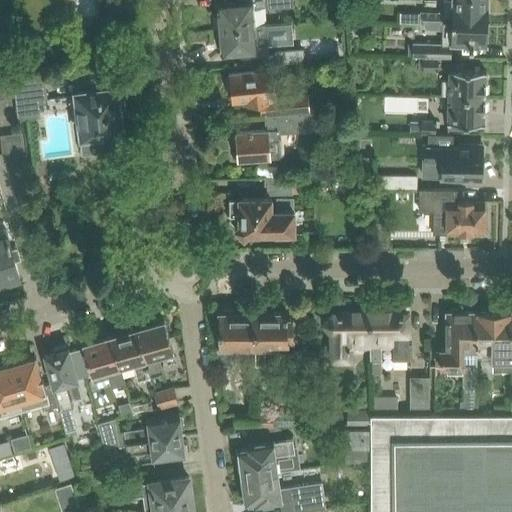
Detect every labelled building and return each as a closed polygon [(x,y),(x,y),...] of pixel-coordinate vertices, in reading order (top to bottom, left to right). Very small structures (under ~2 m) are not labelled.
[(220,12),(217,12),(218,27),(255,25),(253,7),(266,6),(268,6),(294,4),(293,0),(238,0),(238,1),(220,3),(220,12)] [(420,10),(420,17),(424,17),(443,18),(488,20),(488,0),(443,0),(443,10),(443,11),(420,10)] [(348,10),(348,20),(365,20),(365,10),(348,10)] [(487,44),(488,20),(443,18),(424,17),(424,25),(427,28),(442,28),(442,42),(413,41),(413,44),(410,44),(410,54),(451,56),(452,43),(487,44)] [(267,25),(255,26),(255,25),(218,27),(220,44),(222,44),(223,52),(242,51),(242,55),(269,53),(267,25)] [(276,50),(277,63),(303,61),(302,48),(276,50)] [(419,70),(438,71),(439,58),(419,58),(419,70)] [(450,63),(449,95),(485,96),(485,92),(486,93),(487,83),(486,83),(486,70),(464,69),(464,63),(450,63)] [(231,89),(233,101),(243,100),(243,104),(259,102),(261,114),(310,109),(308,92),(278,95),(275,67),(230,71),(230,74),(226,78),(227,86),(231,89)] [(18,95),(15,76),(14,69),(0,71),(5,97),(18,95)] [(47,100),(43,72),(18,76),(15,76),(18,95),(21,117),(39,114),(38,101),(47,100)] [(118,94),(116,87),(77,92),(83,133),(80,133),(83,153),(123,147),(120,130),(123,129),(120,109),(127,108),(124,93),(118,94)] [(485,100),(485,96),(449,95),(448,127),(462,127),(462,122),(484,123),(485,111),(486,111),(486,100),(485,100)] [(236,130),(238,159),(281,156),(280,132),(308,131),(307,129),(314,128),(318,126),(320,122),(319,110),(265,114),(266,128),(236,130)] [(437,119),(421,119),(421,133),(437,133),(437,119)] [(411,122),(411,132),(421,132),(421,122),(411,122)] [(2,136),(3,148),(24,146),(23,133),(2,136)] [(452,134),(428,134),(428,145),(425,145),(425,158),(442,158),(442,175),(452,175),(482,176),(483,145),(459,144),(459,146),(452,146),(452,134)] [(26,158),(24,146),(3,148),(5,161),(8,160),(26,158)] [(258,176),(278,176),(278,165),(258,165),(258,176)] [(382,174),(382,188),(417,188),(417,174),(382,174)] [(293,177),(265,177),(265,194),(293,194),(293,177)] [(435,210),(435,232),(486,232),(486,200),(457,200),(457,188),(421,188),(421,210),(435,210)] [(295,232),(295,211),(295,197),(277,197),(277,209),(272,209),(272,196),(258,196),(230,196),(230,213),(240,214),(240,222),(236,224),(242,237),(252,231),(272,231),(279,232),(279,236),(292,236),(292,232),(295,232)] [(391,248),(391,220),(377,220),(377,248),(391,248)] [(0,282),(1,282),(5,285),(17,282),(18,278),(20,277),(15,259),(21,258),(18,247),(12,249),(6,228),(0,230),(0,282)] [(478,349),(476,310),(461,310),(458,308),(453,308),(451,310),(448,311),(448,347),(443,348),(443,365),(465,365),(465,362),(478,362),(478,349)] [(511,310),(510,310),(510,308),(502,308),(502,310),(476,310),(478,349),(478,362),(479,362),(479,354),(483,354),(483,348),(494,348),(494,369),(511,368),(511,310)] [(255,365),(255,312),(234,312),(232,310),(226,310),(223,312),(220,312),(220,333),(218,336),(218,341),(220,344),(220,347),(221,347),(221,360),(224,363),(234,363),(237,360),(237,357),(247,357),(247,365),(255,365)] [(258,312),(255,312),(255,365),(265,365),(265,348),(272,348),(272,343),(294,343),(294,326),(288,326),(288,311),(269,312),(266,310),(261,310),(258,312)] [(371,344),(370,311),(339,311),(339,313),(333,313),(325,323),(334,330),(334,341),(334,356),(351,356),(351,344),(371,344)] [(405,311),(370,311),(371,344),(371,358),(382,358),(382,344),(393,344),(393,358),(412,358),(412,344),(409,344),(408,323),(408,313),(405,313),(405,311)] [(158,354),(174,350),(165,319),(162,320),(159,319),(153,320),(151,323),(137,327),(150,374),(163,371),(158,354)] [(150,374),(137,327),(124,331),(121,329),(116,331),(114,334),(112,335),(120,365),(134,361),(139,378),(150,374)] [(87,342),(84,343),(95,380),(110,376),(113,385),(121,383),(125,382),(120,365),(112,335),(98,339),(95,337),(89,339),(87,342)] [(53,351),(45,354),(47,357),(66,431),(76,428),(70,406),(73,406),(72,400),(83,397),(77,377),(68,347),(66,348),(66,345),(54,348),(55,351),(53,351)] [(12,363),(8,364),(21,408),(42,402),(44,408),(58,404),(51,381),(45,383),(43,377),(41,377),(35,357),(23,360),(21,359),(14,362),(12,363)] [(0,413),(21,408),(8,364),(6,364),(0,365),(0,413)] [(410,412),(430,412),(431,376),(411,375),(410,412)] [(477,407),(477,384),(465,384),(465,400),(461,400),(461,407),(477,407)] [(175,386),(156,392),(160,407),(179,402),(175,386)] [(375,395),(374,409),(399,409),(399,395),(375,395)] [(371,424),(371,409),(348,409),(348,424),(371,424)] [(124,430),(118,431),(119,441),(126,440),(183,432),(182,425),(184,422),(183,417),(180,415),(180,412),(152,416),(147,416),(149,426),(124,430)] [(511,511),(511,412),(372,413),(372,511),(511,511)] [(235,413),(235,425),(262,425),(262,414),(235,413)] [(262,414),(262,425),(274,425),(274,414),(262,414)] [(277,427),(302,427),(302,414),(278,414),(277,427)] [(372,448),(372,428),(344,428),(344,448),(346,448),(372,448)] [(188,451),(187,445),(184,443),(183,432),(126,440),(128,453),(152,450),(153,460),(186,455),(186,453),(188,451)] [(298,445),(294,446),(293,439),(274,443),(274,441),(247,445),(247,448),(239,449),(241,462),(238,465),(239,470),(242,472),(242,474),(277,469),(277,470),(302,467),(298,445)] [(8,441),(0,443),(0,452),(2,457),(12,454),(8,441)] [(372,457),(372,448),(346,448),(346,460),(372,457)] [(95,475),(94,468),(77,470),(78,478),(95,475)] [(148,468),(124,471),(126,484),(133,483),(135,494),(145,493),(146,509),(193,502),(192,500),(193,499),(194,497),(194,495),(193,494),(193,492),(192,491),(191,489),(189,475),(149,481),(148,468)] [(243,479),(241,482),(241,487),(244,489),(246,502),(255,501),(255,504),(281,500),(300,498),(301,510),(301,511),(306,510),(327,508),(323,480),(279,486),(277,470),(277,469),(242,474),(243,479)] [(193,506),(193,502),(146,509),(139,510),(139,511),(195,511),(195,510),(195,508),(193,506)]
